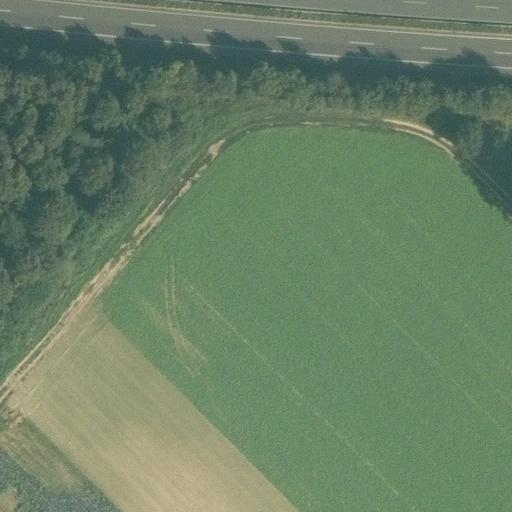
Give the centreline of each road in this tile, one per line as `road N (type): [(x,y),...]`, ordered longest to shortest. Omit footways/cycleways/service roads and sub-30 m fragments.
road 1 (motorway): [(0,8),(511,50)]
road 2 (track): [(0,397),(231,138)]
road 3 (track): [(511,215),(438,142),(405,127),(282,119),(231,138)]
